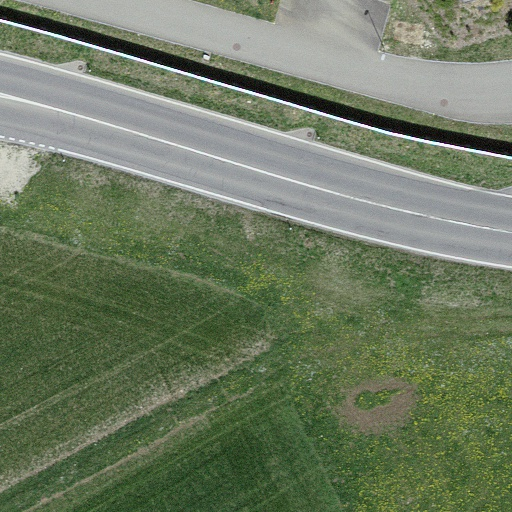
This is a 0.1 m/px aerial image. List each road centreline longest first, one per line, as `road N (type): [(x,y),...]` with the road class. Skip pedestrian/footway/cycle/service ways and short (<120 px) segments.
road 1 (primary): [(0,95),(342,195),(511,232)]
road 2 (residential): [(511,90),(473,92),(371,74),(99,0)]
